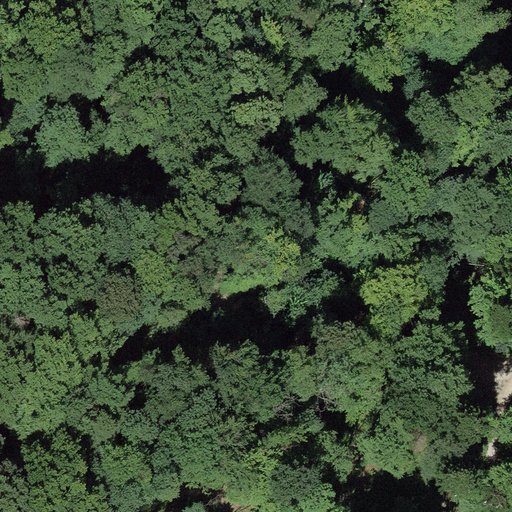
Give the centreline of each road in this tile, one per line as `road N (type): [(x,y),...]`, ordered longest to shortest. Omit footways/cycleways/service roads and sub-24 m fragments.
road 1 (track): [(357,0),(390,111),(400,274),(413,307),(456,358),(492,372),(511,363)]
road 2 (track): [(492,372),(491,511)]
